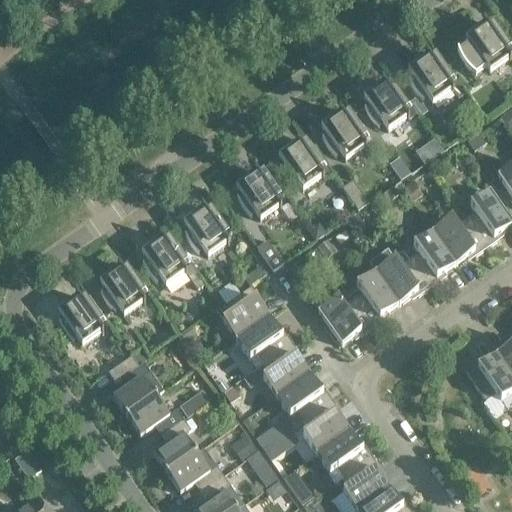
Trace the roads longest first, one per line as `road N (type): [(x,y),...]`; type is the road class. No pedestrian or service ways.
road 1 (residential): [(15,320),(34,271),(105,214),(399,9),(443,0)]
road 2 (residential): [(146,511),(15,320)]
road 3 (residential): [(358,379),(511,268)]
road 4 (residential): [(444,511),(358,379)]
road 5 (residential): [(358,379),(282,272)]
